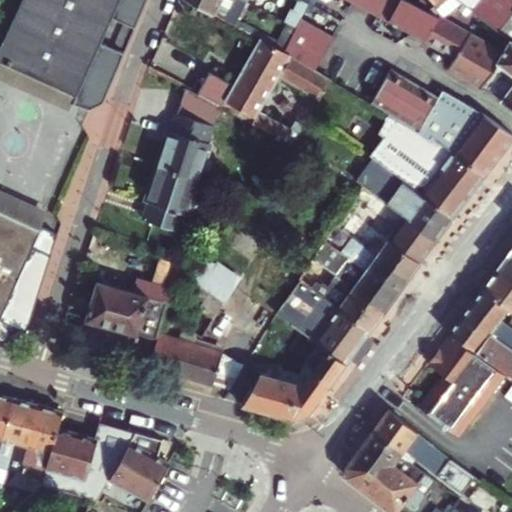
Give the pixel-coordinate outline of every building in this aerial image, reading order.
[(19,0),(0,42),(0,59),(50,81),(72,92),(77,93),(72,104),(88,111),(104,111),(122,60),(96,49),(107,24),(133,36),(147,0),(19,0)] [(245,1),(244,0),(190,0),(232,24),(245,1)] [(299,11),(304,2),(300,0),(280,0),(280,1),(299,11)] [(349,0),(410,33),(424,9),(407,0),(349,0)] [(508,41),(511,44),(511,0),(407,0),(424,9),(439,17),(462,1),(493,29),(508,41)] [(424,9),(410,33),(425,41),(439,17),(424,9)] [(299,16),(280,51),(314,70),(334,35),(299,16)] [(450,69),(481,87),(502,51),(439,17),(425,41),(456,57),(450,69)] [(184,23),(174,18),(161,47),(173,52),(184,23)] [(327,77),(314,70),(280,51),(259,39),(234,83),(221,105),(291,142),(331,79),(327,77)] [(511,44),(508,41),(502,51),(481,87),(511,105),(511,44)] [(0,59),(0,79),(42,99),(50,81),(0,59)] [(392,67),(371,102),(406,124),(416,129),(438,95),(392,67)] [(234,83),(209,71),(197,92),(214,101),(221,105),(234,83)] [(50,81),(42,99),(66,110),(72,92),(50,81)] [(156,163),(196,176),(207,139),(204,138),(214,101),(197,92),(182,85),(170,129),(166,128),(156,163)] [(511,133),(481,113),(443,88),(438,95),(416,129),(429,138),(432,134),(439,140),(485,175),(511,139),(511,133)] [(77,93),(72,92),(66,110),(69,111),(72,104),(77,93)] [(485,175),(439,140),(432,148),(426,143),(429,138),(416,129),(406,124),(380,162),(400,178),(416,157),(422,162),(469,196),(485,175)] [(416,157),(400,178),(407,183),(422,162),(416,157)] [(421,193),(453,217),(460,208),(469,196),(422,162),(407,183),(421,193)] [(179,227),(183,211),(186,212),(196,176),(156,163),(145,200),(149,201),(145,218),(179,227)] [(0,185),(0,208),(39,226),(41,222),(48,207),(0,185)] [(370,191),(363,186),(358,193),(364,198),(370,191)] [(391,194),(385,202),(436,240),(453,217),(421,193),(412,204),(390,187),(387,191),(391,194)] [(355,212),(347,224),(343,229),(409,278),(436,240),(385,202),(374,194),(365,206),(379,216),(372,225),(355,212)] [(39,226),(0,208),(0,336),(7,339),(24,327),(57,230),(46,224),(41,222),(39,226)] [(340,219),(325,240),(397,294),(409,278),(343,229),(347,224),(340,219)] [(213,270),(234,284),(263,240),(243,225),(213,270)] [(313,258),(335,275),(350,287),(349,289),(382,314),(397,294),(325,240),(313,258)] [(511,249),(499,267),(511,276),(511,249)] [(510,305),(511,306),(511,276),(499,267),(484,286),(510,305)] [(350,287),(335,275),(329,283),(306,268),(300,278),(301,278),(315,289),(324,296),(371,330),(382,314),(349,289),(350,287)] [(179,320),(192,329),(201,334),(234,284),(213,270),(179,320)] [(301,278),(285,301),(297,311),(315,289),(301,278)] [(165,311),(168,303),(99,279),(85,318),(155,342),(165,311)] [(511,336),(511,327),(500,318),(510,305),(484,286),(474,298),(449,329),(511,374),(511,347),(507,344),(511,336)] [(313,339),(327,349),(347,363),(371,330),(324,296),(315,311),(326,320),(316,334),(313,339)] [(255,298),(221,350),(212,383),(209,395),(224,399),(277,313),(255,298)] [(280,308),(277,313),(303,332),(313,339),(316,334),(280,308)] [(165,311),(155,342),(148,363),(178,373),(188,341),(165,334),(171,315),(165,311)] [(502,371),(451,334),(430,362),(440,369),(416,402),(456,432),(502,371)] [(178,373),(212,383),(221,350),(188,341),(178,373)] [(310,373),(330,386),(347,363),(327,349),(314,367),(310,373)] [(260,372),(242,404),(292,418),(311,413),(330,386),(310,373),(302,384),(260,372)] [(0,446),(1,442),(13,400),(0,396),(0,446)] [(18,474),(36,407),(13,400),(1,442),(16,446),(8,471),(18,474)] [(62,414),(36,407),(18,474),(30,477),(34,468),(45,471),(57,430),(62,414)] [(420,462),(463,494),(476,475),(389,409),(374,428),(403,450),(420,462)] [(48,487),(78,496),(82,491),(91,501),(94,496),(132,434),(99,425),(95,440),(57,430),(45,471),(42,481),(40,487),(30,497),(37,505),(45,497),(48,487)] [(384,477),(398,458),(403,450),(374,428),(354,454),(384,477)] [(160,442),(132,434),(94,496),(105,501),(115,483),(147,502),(169,465),(155,458),(160,442)] [(398,458),(410,465),(416,468),(420,462),(403,450),(398,458)] [(384,477),(354,454),(346,465),(348,475),(373,494),(380,484),(388,484),(395,474),(397,475),(401,471),(404,473),(410,465),(398,458),(384,477)] [(420,470),(413,479),(417,482),(424,473),(420,470)] [(373,494),(397,511),(404,502),(414,509),(435,481),(424,473),(417,482),(413,479),(404,473),(401,471),(397,475),(395,474),(388,484),(380,484),(373,494)] [(2,511),(12,511),(30,497),(40,487),(42,481),(35,479),(33,483),(2,511)] [(460,499),(448,490),(432,511),(450,511),(455,505),(460,499)] [(78,496),(59,511),(90,511),(96,507),(91,501),(82,491),(78,496)]
